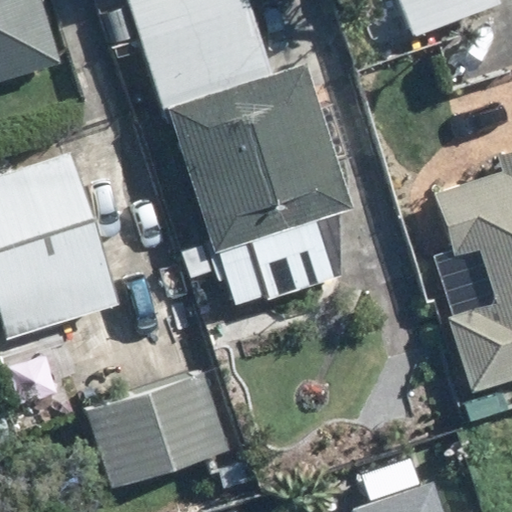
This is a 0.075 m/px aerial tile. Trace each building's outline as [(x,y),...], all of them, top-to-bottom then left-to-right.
[(0,0),(0,71),(57,55),(40,0),(0,0)] [(246,0),(122,0),(135,37),(246,0)] [(246,0),(135,37),(156,102),(165,100),(228,296),(263,285),(264,291),(329,270),(309,212),(347,199),(302,53),(268,64),(246,0)] [(394,0),(406,30),(481,0),(394,0)] [(120,13),(100,17),(106,41),(125,37),(120,13)] [(406,145),(436,130),(409,78),(379,94),(406,145)] [(472,241),(489,293),(443,307),(468,386),(511,371),(511,145),(495,151),(500,165),(430,187),(450,248),(472,241)] [(68,147),(0,167),(0,327),(112,293),(68,147)] [(206,265),(199,239),(179,245),(187,270),(206,265)] [(199,367),(82,406),(107,482),(224,442),(199,367)] [(239,457),(213,464),(218,481),(244,474),(239,457)] [(472,511),(472,510),(443,511),(439,511),(434,483),(356,506),(352,511),(472,511)]
